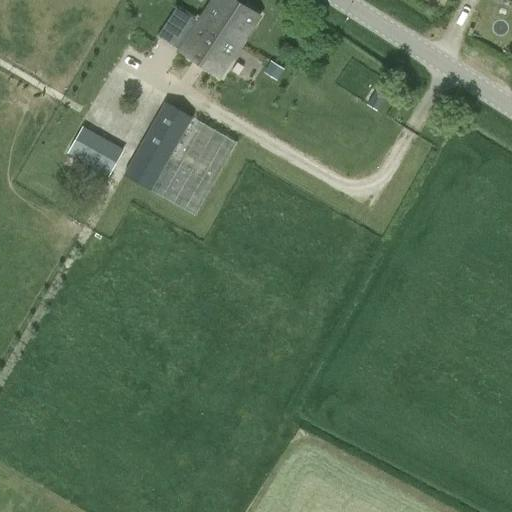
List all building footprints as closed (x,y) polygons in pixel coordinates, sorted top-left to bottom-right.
[(59,151),(67,155),(69,152),(108,174),(123,149),(83,127),(84,124),(77,120),(128,31),(75,0),(0,0),(0,164),(38,186),(59,151)] [(219,76),(259,15),(235,0),(212,0),(179,49),(219,76)] [(264,73),(278,80),(284,69),(270,62),(264,73)] [(367,104),(376,110),(386,96),(377,90),(367,104)] [(116,188),(134,199),(142,186),(151,192),(151,191),(197,217),(239,143),(165,101),(116,188)]
